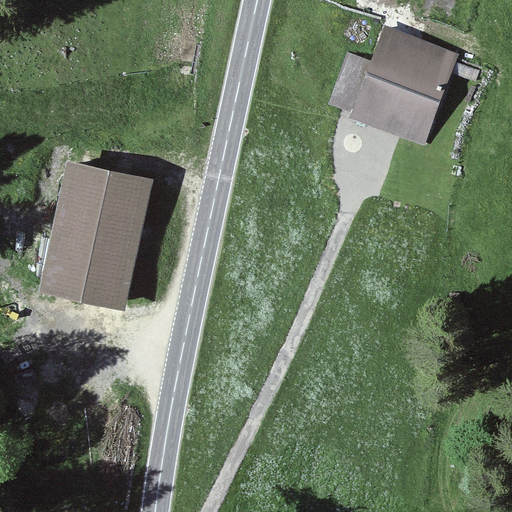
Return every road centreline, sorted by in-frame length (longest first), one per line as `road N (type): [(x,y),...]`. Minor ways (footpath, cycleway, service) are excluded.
road 1 (secondary): [(157,511),(173,394),(257,0)]
road 2 (track): [(206,511),(379,159)]
